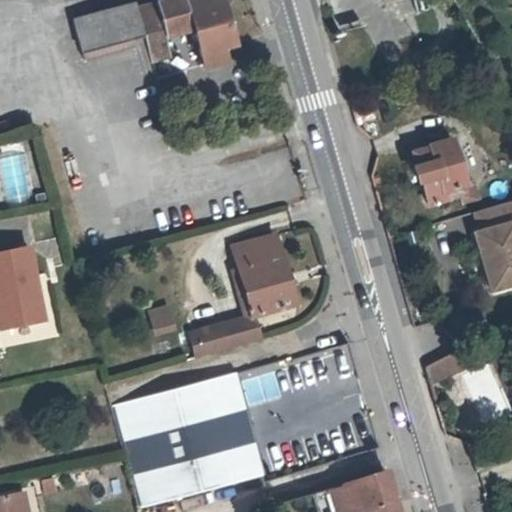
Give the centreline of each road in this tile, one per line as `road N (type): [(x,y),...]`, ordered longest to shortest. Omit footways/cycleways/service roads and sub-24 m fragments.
road 1 (primary): [(280,0),(374,313)]
road 2 (residential): [(374,313),(120,387)]
road 3 (primary): [(374,313),(436,511)]
